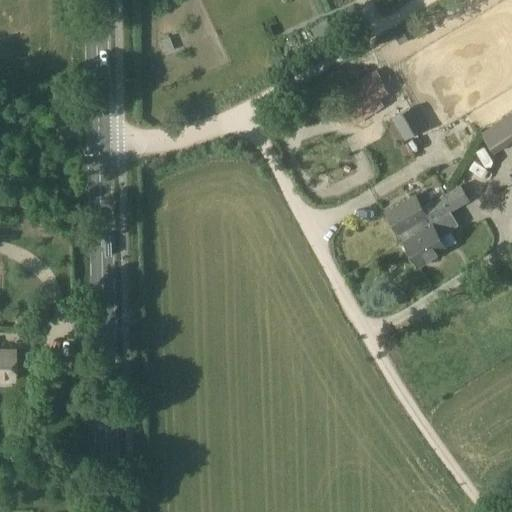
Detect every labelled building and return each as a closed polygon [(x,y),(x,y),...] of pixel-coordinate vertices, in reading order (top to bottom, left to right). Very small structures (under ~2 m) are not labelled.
[(319,84),(338,114),(368,96),(362,86),(371,81),(358,60),(349,66),(319,84)] [(496,87),(462,102),(471,121),(504,106),(496,87)] [(413,106),(391,119),(403,141),(404,141),(426,129),(413,106)] [(496,124),(482,133),(495,153),(509,144),(496,124)] [(443,194),(440,199),(448,213),(468,200),(460,186),(446,195),(445,194),(444,194),(443,194)] [(434,210),(425,215),(414,197),(386,213),(397,233),(399,232),(405,242),(412,237),(410,232),(446,213),(448,213),(440,199),(443,194),(429,202),(434,210)] [(412,237),(405,242),(404,242),(418,267),(447,250),(439,236),(458,226),(450,211),(448,213),(446,213),(410,232),(412,237)] [(0,379),(11,380),(12,356),(0,356),(0,379)]
